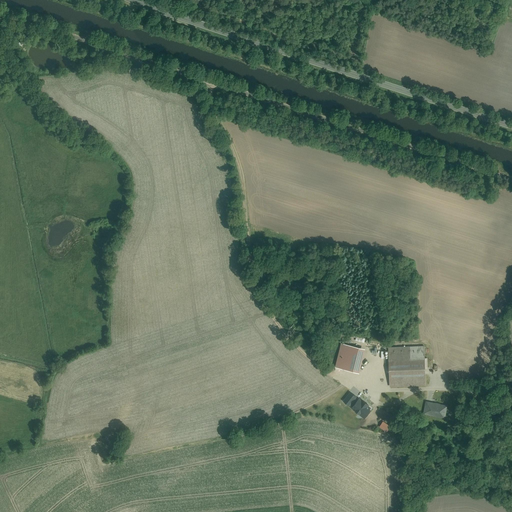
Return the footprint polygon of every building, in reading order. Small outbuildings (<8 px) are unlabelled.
[(390,347),(391,387),(426,386),(425,346),(390,347)] [(363,358),(361,365),(378,368),(380,362),(363,358)] [(357,379),(366,381),(369,370),(360,368),(357,379)] [(349,404),(365,417),(372,408),(357,395),(349,404)] [(428,402),(425,414),(444,420),(448,407),(428,402)] [(383,422),(380,427),(387,433),(391,427),(383,422)]
